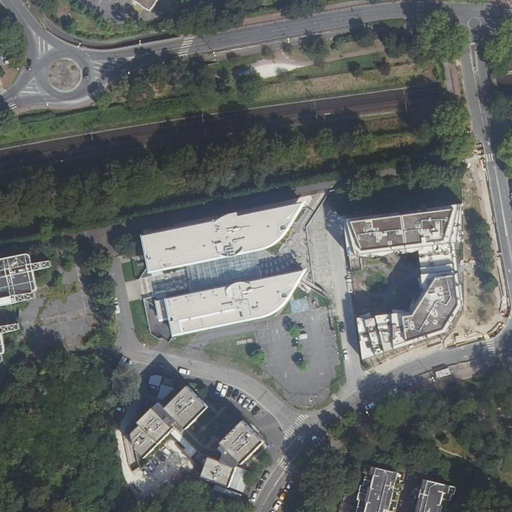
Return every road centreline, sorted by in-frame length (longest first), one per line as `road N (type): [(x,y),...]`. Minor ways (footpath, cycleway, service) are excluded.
road 1 (unclassified): [(485,151),(0,252)]
road 2 (tertiary): [(259,511),(311,436),(359,397),(419,365),(486,348)]
road 3 (tertiary): [(151,52),(427,9)]
road 4 (unclassified): [(511,221),(484,70),(485,32)]
road 5 (unclassified): [(485,151),(511,290)]
road 6 (unclassified): [(463,31),(485,151)]
